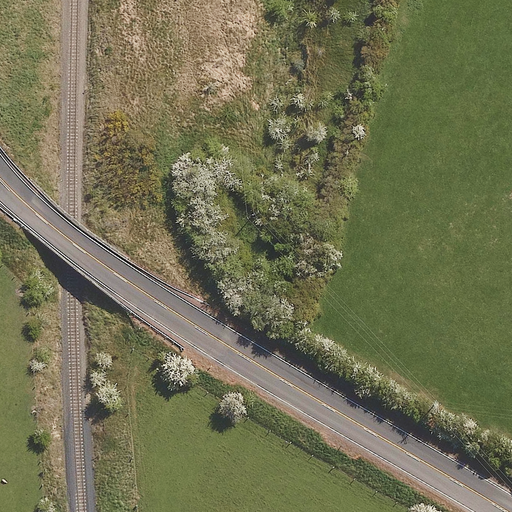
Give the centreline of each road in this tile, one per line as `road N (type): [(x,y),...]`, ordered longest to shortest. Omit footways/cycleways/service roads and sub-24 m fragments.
road 1 (unclassified): [(501,511),(194,336)]
road 2 (unclassified): [(0,177),(194,336)]
